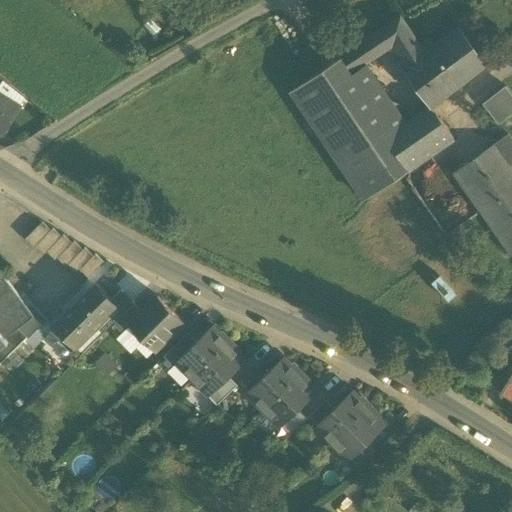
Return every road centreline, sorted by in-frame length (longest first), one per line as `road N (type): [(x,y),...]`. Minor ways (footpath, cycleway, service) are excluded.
road 1 (residential): [(511,451),(428,398),(171,277),(2,172)]
road 2 (residential): [(282,0),(36,142),(2,172)]
road 3 (track): [(428,398),(511,309)]
